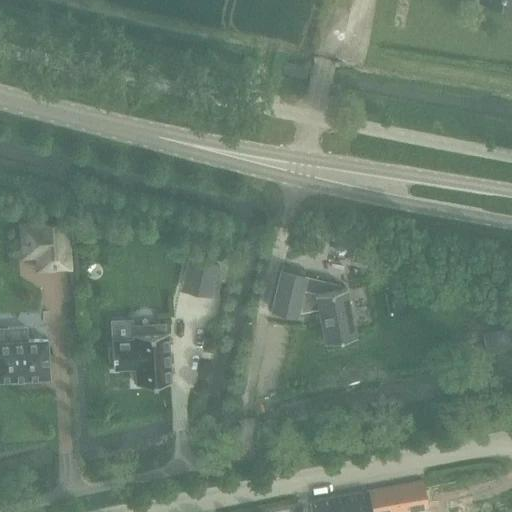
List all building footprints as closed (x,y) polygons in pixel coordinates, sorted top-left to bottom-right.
[(511,0),(479,0),(478,3),(511,11),(511,0)] [(69,219),(18,221),(20,259),(34,259),(53,258),(54,271),(72,270),(69,219)] [(312,227),(307,245),(328,251),(333,232),(312,227)] [(188,257),(184,275),(185,291),(212,297),(218,263),(188,257)] [(280,269),(271,309),(296,315),(302,289),(305,275),(280,269)] [(302,289),(314,292),(339,288),(340,287),(341,284),(305,275),(302,289)] [(339,288),(314,292),(323,340),(355,334),(352,317),(347,288),(346,288),(339,289),(339,288)] [(0,341),(0,380),(49,378),(47,339),(27,340),(26,327),(8,328),(9,341),(0,341)] [(511,327),(483,334),(483,336),(488,358),(511,353),(511,327)] [(136,384),(171,382),(168,332),(133,334),(133,338),(111,340),(113,369),(135,367),(136,384)] [(389,488),(310,502),(311,511),(390,511),(426,506),(422,482),(389,488)]
